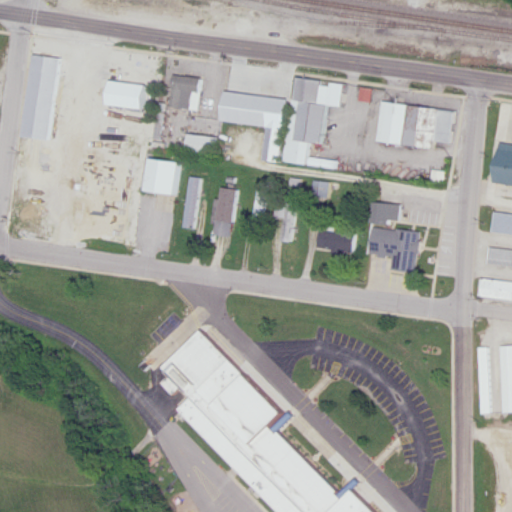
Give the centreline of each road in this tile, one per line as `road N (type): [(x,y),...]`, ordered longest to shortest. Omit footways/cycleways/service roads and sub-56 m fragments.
road 1 (secondary): [(0,8),(511,82)]
road 2 (residential): [(463,302),(182,261)]
road 3 (tertiary): [(463,302),(482,77)]
road 4 (tertiary): [(462,511),(463,302)]
road 5 (residential): [(0,198),(23,12)]
road 6 (residential): [(182,261),(0,237)]
